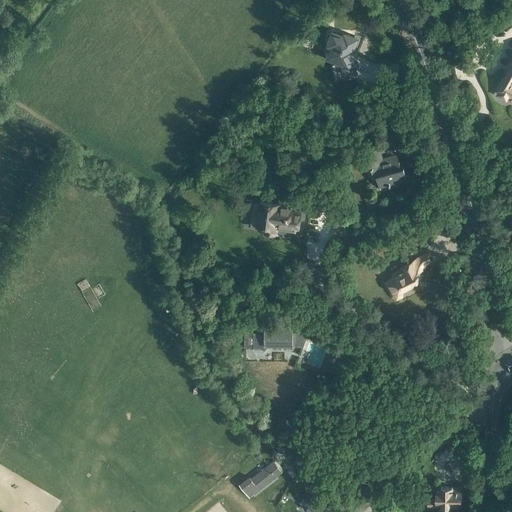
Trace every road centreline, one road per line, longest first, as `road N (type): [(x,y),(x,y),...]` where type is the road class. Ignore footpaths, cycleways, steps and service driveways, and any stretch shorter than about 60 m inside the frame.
road 1 (tertiary): [(501,368),(478,232),(400,0)]
road 2 (unclassified): [(370,511),(492,400)]
